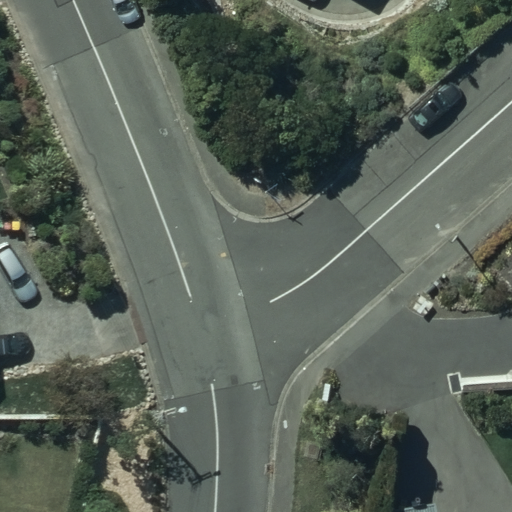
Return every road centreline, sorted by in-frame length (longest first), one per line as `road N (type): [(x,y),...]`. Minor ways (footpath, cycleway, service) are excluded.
road 1 (residential): [(203,331),(305,285),(511,104)]
road 2 (unclassified): [(74,0),(203,331)]
road 3 (unclassified): [(203,331),(219,445),(216,511)]
